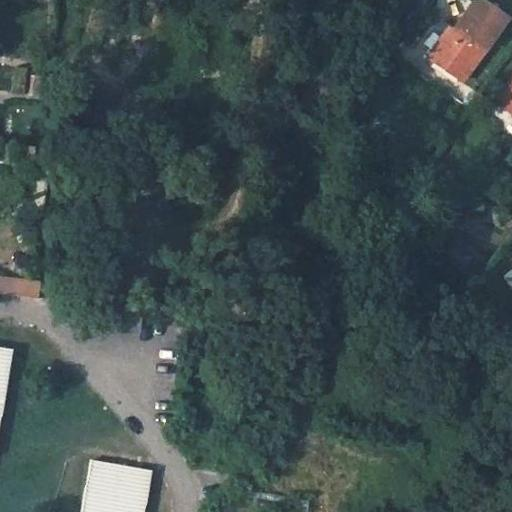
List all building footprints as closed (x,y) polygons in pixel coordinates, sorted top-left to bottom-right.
[(506,19),(483,3),(472,2),(449,34),(446,32),(430,56),(463,79),(506,19)] [(511,76),(495,101),(511,113),(511,76)] [(0,412),(11,350),(0,347),(0,412)] [(143,511),(150,470),(91,460),(81,511),(143,511)] [(309,497),(251,488),(248,501),(307,511),(309,497)]
